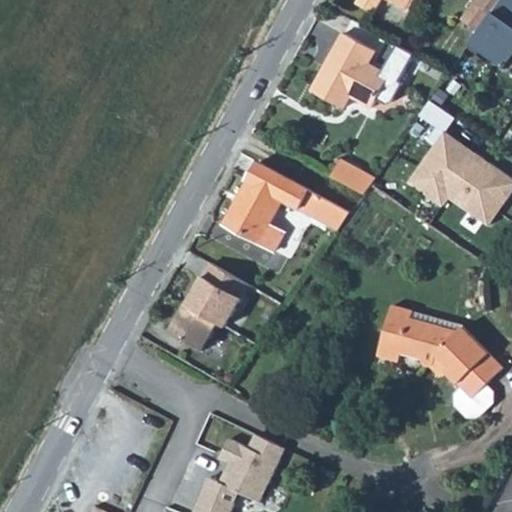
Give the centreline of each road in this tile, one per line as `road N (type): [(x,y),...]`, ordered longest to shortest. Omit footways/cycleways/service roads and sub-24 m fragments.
road 1 (residential): [(19,511),(298,0)]
road 2 (unknown): [(89,380),(197,452),(205,470),(195,511)]
